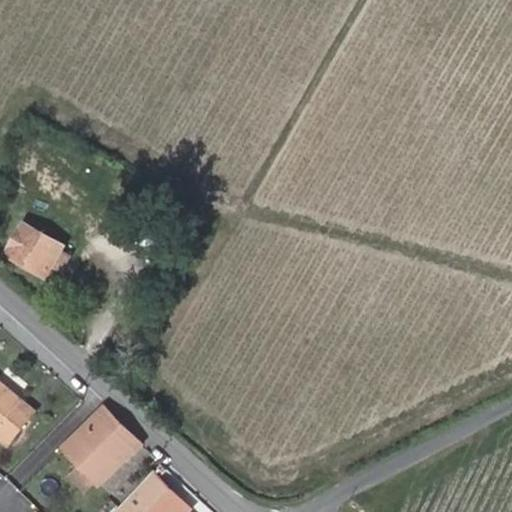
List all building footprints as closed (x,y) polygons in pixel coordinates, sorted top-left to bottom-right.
[(25,220),(4,254),(47,279),(67,246),(25,220)] [(149,285),(176,284),(175,259),(148,261),(149,285)] [(9,418),(19,405),(23,400),(0,379),(0,433),(12,444),(23,431),(9,418)] [(108,402),(64,447),(78,460),(102,485),(146,441),(108,402)] [(34,418),(19,405),(9,418),(23,431),(34,418)] [(0,467),(0,468),(8,476),(15,468),(7,460),(0,467)] [(102,485),(78,460),(56,483),(80,507),(102,485)] [(189,511),(194,508),(163,476),(172,467),(166,461),(122,505),(115,511),(189,511)]
